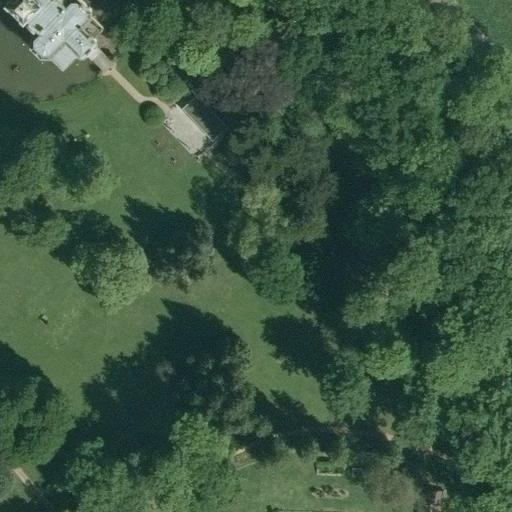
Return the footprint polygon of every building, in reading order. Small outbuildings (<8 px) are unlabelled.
[(77,52),(79,55),(81,56),(84,56),(86,54),(95,46),(96,45),(97,43),(96,39),(95,38),(104,29),(91,17),(91,10),(80,0),(66,0),(65,2),(62,0),(12,0),(8,4),(24,20),(25,19),(36,32),(31,37),(31,47),(41,57),(50,57),(53,54),(63,64),(77,52)] [(249,48),(241,54),(248,63),(256,57),(249,48)] [(183,96),(191,104),(196,109),(203,102),(191,89),(183,96)] [(220,120),(212,127),(217,132),(224,140),(232,133),(220,120)] [(444,511),(445,491),(418,491),(417,511),(444,511)]
